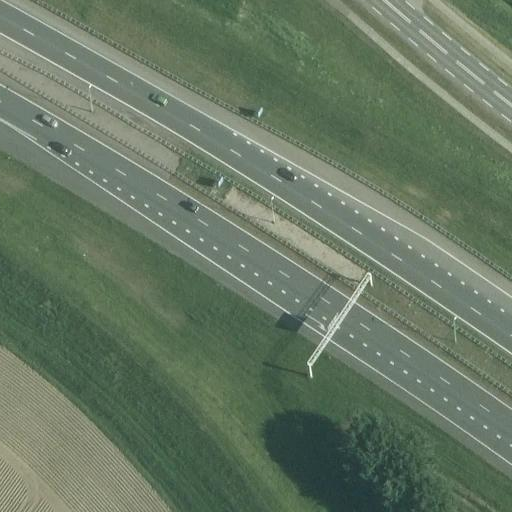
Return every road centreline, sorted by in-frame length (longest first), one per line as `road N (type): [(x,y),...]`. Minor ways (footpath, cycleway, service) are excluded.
road 1 (motorway): [(0,102),(236,245),(511,431)]
road 2 (motorway): [(511,325),(230,140),(0,7)]
road 3 (primary): [(511,106),(385,0)]
